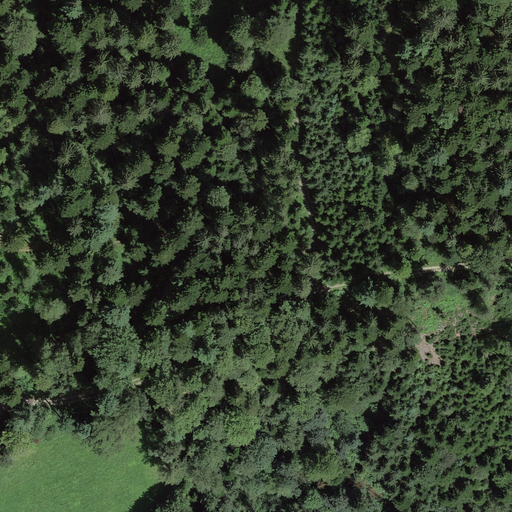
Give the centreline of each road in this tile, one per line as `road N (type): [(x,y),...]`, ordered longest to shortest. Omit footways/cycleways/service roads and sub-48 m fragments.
road 1 (track): [(0,397),(67,400),(164,373),(287,297),(329,285),(511,258)]
road 2 (track): [(329,285),(303,182),(299,0)]
